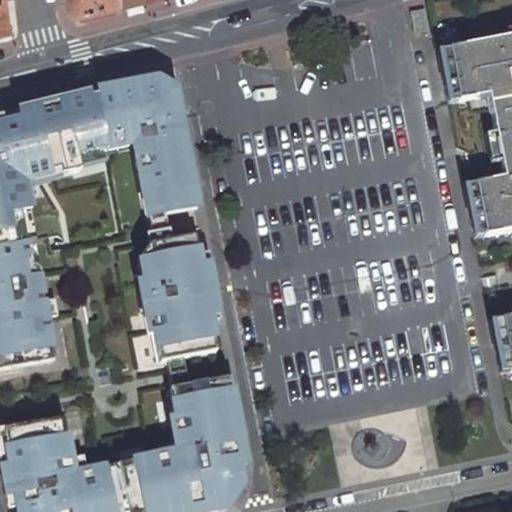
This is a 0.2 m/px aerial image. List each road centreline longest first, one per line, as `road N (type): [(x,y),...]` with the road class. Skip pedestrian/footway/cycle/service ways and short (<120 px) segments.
road 1 (secondary): [(308,0),(45,66)]
road 2 (residential): [(511,475),(332,511)]
